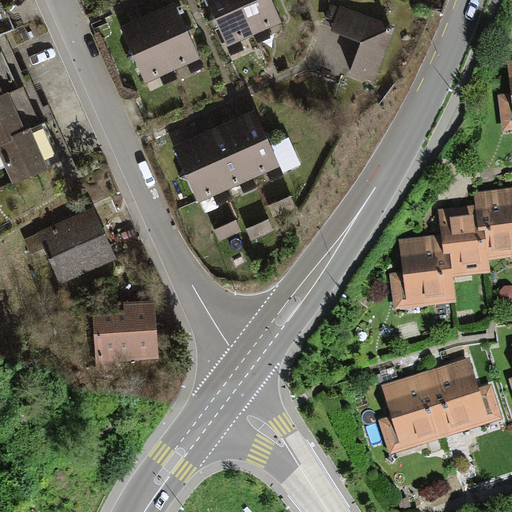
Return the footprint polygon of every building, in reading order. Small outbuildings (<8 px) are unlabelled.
[(206,0),(226,43),(281,18),(272,0),(206,0)] [(137,19),(120,26),(144,79),(199,55),(176,2),(160,9),(137,19)] [(391,26),(326,4),(318,27),(359,41),(348,72),(372,81),(391,26)] [(0,49),(0,91),(16,85),(0,49)] [(511,92),(495,94),(500,130),(511,128),(511,60),(507,61),(511,92)] [(11,133),(39,121),(23,83),(16,85),(0,91),(0,141),(13,136),(11,133)] [(253,110),(171,147),(195,202),(277,165),(253,110)] [(13,179),(61,160),(44,119),(39,121),(11,133),(13,136),(0,141),(0,167),(7,164),(13,179)] [(273,147),(287,174),(305,165),(291,138),(273,147)] [(511,187),(474,192),(476,205),(479,228),(486,227),(489,257),(511,254),(511,187)] [(476,205),(439,209),(442,234),(444,251),(451,250),(454,276),(491,271),(489,257),(486,227),(479,228),(476,205)] [(113,256),(91,208),(22,239),(29,255),(43,249),(57,281),(113,256)] [(404,272),(391,273),(396,309),(457,301),(454,276),(451,250),(444,251),(442,234),(401,239),(404,272)] [(121,308),(88,309),(90,372),(119,371),(119,360),(156,359),(153,294),(121,295),(121,308)] [(469,356),(428,370),(448,435),(500,419),(488,382),(478,386),(469,356)] [(428,370),(378,385),(385,408),(388,415),(382,417),(375,419),(386,454),(448,435),(428,370)]
